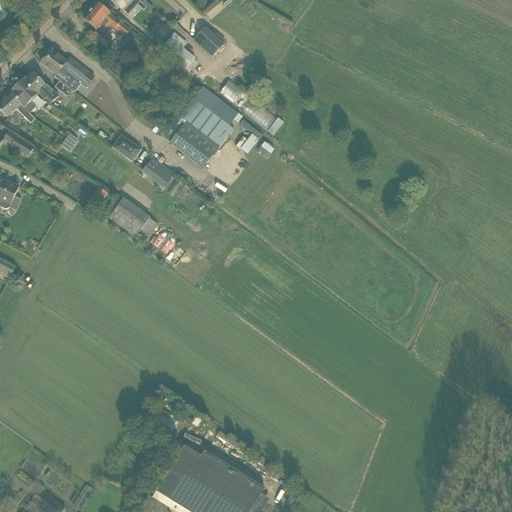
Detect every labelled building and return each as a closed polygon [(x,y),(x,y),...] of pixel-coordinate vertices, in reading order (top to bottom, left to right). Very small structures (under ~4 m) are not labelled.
[(26,11),(31,6),(34,10),(43,0),(24,0),(25,1),(20,5),(26,11)] [(137,0),(111,0),(123,11),(129,4),(133,7),(139,1),(137,0)] [(110,43),(102,37),(110,27),(114,31),(115,30),(121,35),(122,34),(126,37),(131,31),(121,23),(97,3),(83,20),(96,31),(91,37),(105,49),(110,43)] [(205,29),(194,41),(212,58),(223,46),(205,29)] [(196,58),(171,38),(161,50),(186,70),(196,58)] [(148,41),(144,46),(156,55),(160,49),(149,40),(148,41)] [(70,60),(67,64),(50,51),(40,64),(55,76),(54,77),(68,88),(75,80),(86,89),(94,79),(70,60)] [(31,73),(24,80),(37,95),(38,95),(43,101),(45,99),(49,104),(51,105),(59,98),(47,86),(45,88),(38,80),(31,73)] [(10,93),(26,111),(30,114),(35,109),(30,102),(37,95),(24,80),(10,93)] [(72,92),(59,82),(55,88),(67,97),(72,92)] [(128,87),(120,91),(125,101),(133,97),(128,87)] [(35,120),(30,114),(26,111),(10,93),(0,103),(0,112),(6,119),(16,110),(30,124),(35,120)] [(70,153),(79,141),(70,135),(61,146),(70,153)] [(142,150),(121,136),(112,148),(133,163),(142,150)] [(11,147),(29,158),(34,149),(17,138),(11,147)] [(152,159),(141,173),(149,180),(160,165),(152,159)] [(9,206),(18,187),(0,178),(0,201),(0,202),(0,201),(0,207),(1,208),(5,210),(8,210),(9,208),(10,206),(9,206)] [(183,185),(180,189),(185,193),(188,189),(183,185)] [(108,195),(98,188),(89,201),(98,208),(108,195)] [(2,260),(0,263),(0,275),(10,281),(16,267),(2,260)] [(196,417),(192,423),(197,427),(201,420),(196,417)] [(167,511),(166,507),(174,511),(251,511),(261,495),(265,489),(204,452),(201,457),(185,447),(174,464),(153,498),(148,495),(142,506),(144,508),(141,511),(167,511)] [(93,490),(85,486),(72,507),(80,511),(93,490)] [(62,511),(66,508),(41,489),(30,502),(42,511),(62,511)]
